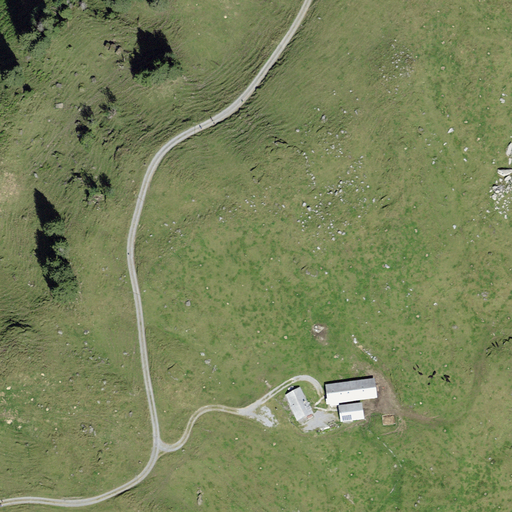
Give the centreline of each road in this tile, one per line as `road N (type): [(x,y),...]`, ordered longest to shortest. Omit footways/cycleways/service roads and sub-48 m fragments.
road 1 (track): [(158,442),(130,251),(145,184),(174,142),(229,113),(255,87),(311,0)]
road 2 (track): [(158,442),(174,448),(205,409),(246,411),(296,380),(313,382),(320,395)]
road 3 (track): [(0,506),(110,496),(144,477),(158,442)]
